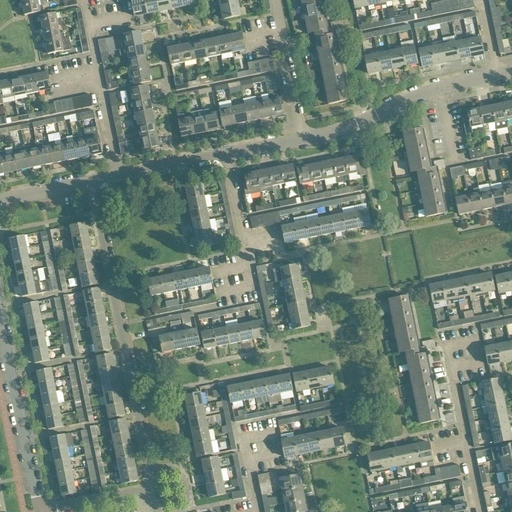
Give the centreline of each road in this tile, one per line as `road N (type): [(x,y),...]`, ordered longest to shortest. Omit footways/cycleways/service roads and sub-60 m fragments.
road 1 (residential): [(90,181),(149,479),(137,491),(39,511)]
road 2 (residential): [(39,511),(0,319)]
road 3 (residential): [(302,139),(439,88)]
road 4 (residential): [(302,139),(273,0)]
road 5 (residential): [(90,181),(225,154)]
